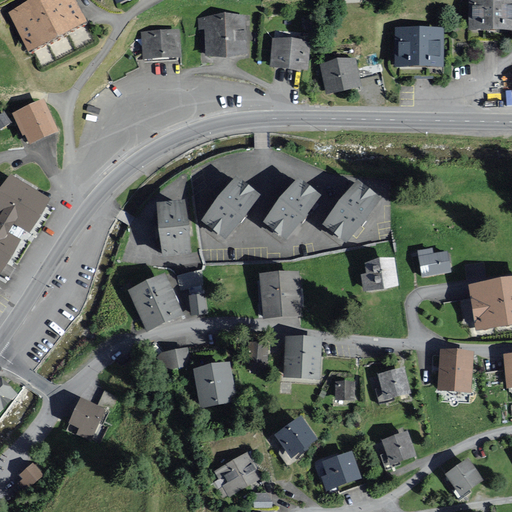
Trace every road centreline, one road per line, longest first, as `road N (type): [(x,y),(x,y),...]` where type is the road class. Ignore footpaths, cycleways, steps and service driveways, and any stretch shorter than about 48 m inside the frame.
road 1 (secondary): [(433,120),(232,122),(172,140),(95,197),(0,339)]
road 2 (residential): [(511,346),(419,346),(220,324),(130,342),(59,396)]
road 3 (residential): [(511,430),(447,455),(380,508)]
road 4 (unknown): [(183,73),(230,69),(250,76),(277,95),(291,118)]
